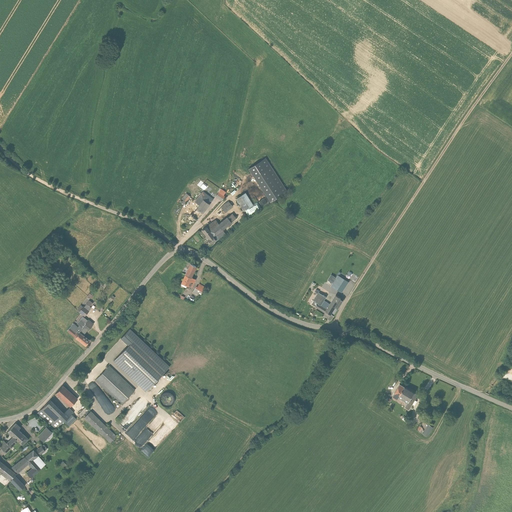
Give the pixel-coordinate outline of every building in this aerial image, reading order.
[(268,199),(270,202),(283,194),(277,185),(264,193),(268,199)] [(220,189),(215,196),(221,201),(224,196),(223,195),(225,192),(220,189)] [(187,212),(192,216),(197,220),(198,220),(197,220),(199,217),(200,216),(203,212),(197,208),(204,200),(206,202),(209,198),(206,195),(207,194),(203,192),(187,212)] [(180,202),(183,205),(190,197),(186,193),(179,201),(180,202)] [(243,211),(253,205),(246,193),(236,199),(243,211)] [(204,200),(197,208),(203,212),(213,200),(209,198),(206,202),(204,200)] [(229,200),(222,207),(227,212),(234,205),(229,200)] [(216,239),(224,232),(222,230),(232,222),(231,222),(236,217),(232,213),(227,217),(219,223),(216,219),(207,226),(216,239)] [(210,244),(216,239),(207,226),(202,230),(209,239),(207,240),(210,244)] [(190,263),(185,275),(190,277),(196,266),(190,263)] [(190,277),(185,275),(181,283),(186,285),(187,285),(191,287),(192,287),(195,279),(191,277),(190,277)] [(344,279),(338,275),(331,286),(337,290),(342,292),(347,284),(347,283),(348,282),(344,279)] [(193,291),(193,292),(198,295),(199,293),(201,294),(202,292),(205,288),(199,284),(197,287),(196,287),(193,291)] [(326,311),(327,309),(321,305),(324,300),(326,297),(318,292),(319,291),(316,289),(315,291),(318,293),(313,300),(314,301),(312,304),(321,310),(325,313),(326,311)] [(336,295),(334,297),(339,300),(335,306),(335,307),(338,309),(343,300),(341,299),(340,299),(341,298),(336,295)] [(332,311),(335,307),(335,306),(339,300),(334,297),(333,299),(330,304),(324,301),(324,300),(321,305),(327,309),(326,311),(330,314),(332,311)] [(83,306),(79,311),(81,313),(85,316),(88,311),(85,308),(83,306)] [(88,320),(84,317),(83,316),(77,323),(79,325),(81,327),(78,331),(83,335),(84,334),(89,328),(90,328),(93,324),(90,321),(90,322),(88,320),(89,320),(88,320)] [(78,327),(73,323),(67,330),(76,337),(81,342),(85,345),(89,340),(83,335),(78,331),(81,327),(79,325),(78,327)] [(146,391),(169,367),(129,329),(121,338),(128,345),(114,360),(146,391)] [(135,390),(113,369),(109,365),(95,380),(99,383),(121,405),(135,390)] [(400,384),(392,397),(397,400),(398,398),(407,403),(408,402),(409,400),(410,400),(414,392),(400,384)] [(55,393),(59,396),(70,407),(78,399),(66,389),(62,385),(55,393)] [(98,394),(109,414),(116,411),(106,393),(103,394),(102,392),(98,394)] [(418,394),(414,392),(410,400),(409,400),(408,402),(405,407),(408,410),(411,404),(412,405),(418,394)] [(36,414),(54,431),(64,421),(69,426),(76,419),(72,414),(74,412),(69,407),(63,413),(54,403),(50,400),(36,414)] [(144,412),(136,405),(119,422),(127,430),(144,412)] [(91,411),(84,418),(110,443),(117,436),(91,411)] [(18,440),(18,441),(23,446),(29,439),(19,429),(20,428),(15,423),(8,431),(14,436),(12,437),(13,437),(14,436),(18,440)] [(427,437),(433,427),(428,425),(426,429),(425,428),(422,433),(427,437)] [(129,434),(136,438),(140,430),(133,426),(129,434)] [(52,433),(46,427),(38,436),(44,441),(52,433)] [(0,445),(5,452),(9,449),(17,441),(18,441),(18,440),(14,436),(13,437),(12,437),(6,443),(4,441),(0,444),(0,445)] [(41,446),(36,449),(40,455),(45,451),(45,450),(47,449),(44,444),(41,446)] [(12,467),(15,471),(18,473),(28,464),(32,468),(27,472),(31,478),(41,469),(41,468),(46,464),(33,449),(25,457),(12,467)] [(15,474),(0,461),(0,473),(10,481),(15,474)] [(15,474),(10,481),(19,490),(25,485),(15,474)]
